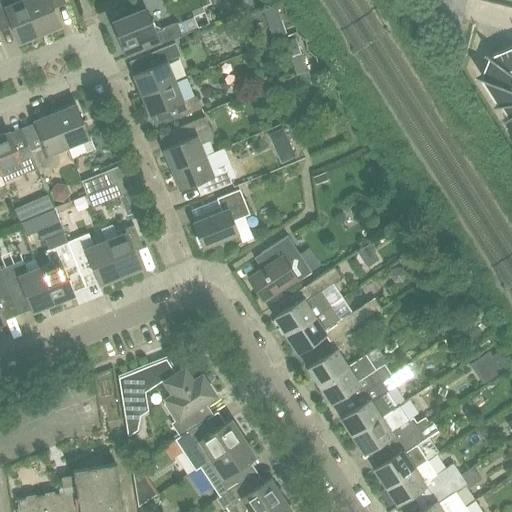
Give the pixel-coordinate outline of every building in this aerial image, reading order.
[(39,33),(25,0),(19,0),(14,2),(12,0),(0,0),(0,19),(8,17),(18,42),(39,33)] [(25,0),(39,33),(60,25),(50,0),(25,0)] [(241,3),(239,0),(231,0),(227,2),(230,8),(241,3)] [(146,8),(113,22),(127,57),(182,34),(177,22),(160,28),(154,26),(146,8)] [(194,17),(184,21),(188,30),(198,26),(194,17)] [(286,32),(283,23),(269,28),(272,37),(286,32)] [(298,53),(293,38),(284,41),(289,56),(298,53)] [(142,94),(175,81),(167,61),(181,55),(176,42),(152,52),(157,64),(133,74),(142,94)] [(511,46),(493,55),(491,54),(490,55),(492,56),(484,75),(483,74),(482,75),(484,76),(484,77),(501,103),(500,103),(500,104),(502,104),(510,117),(509,119),(509,120),(511,118),(511,119),(511,46)] [(175,81),(142,94),(150,114),(174,105),(178,117),(202,108),(197,95),(183,101),(175,81)] [(95,148),(90,137),(76,103),(54,112),(68,146),(80,140),(85,152),(95,148)] [(58,149),(68,146),(54,112),(34,121),(43,144),(30,149),(30,150),(37,167),(40,173),(60,165),(62,159),(58,149)] [(214,137),(211,129),(205,116),(182,125),(187,138),(163,148),(172,168),(205,155),(201,146),(212,141),(214,137)] [(278,147),(289,143),(283,129),(269,135),(274,146),(278,147)] [(37,167),(30,150),(19,154),(9,131),(0,134),(0,170),(1,173),(12,168),(15,176),(37,167)] [(205,155),(172,168),(180,189),(203,179),(209,192),(232,183),(227,169),(223,171),(220,162),(210,166),(205,155)] [(87,194),(96,190),(111,184),(105,171),(82,180),(87,194)] [(327,179),(324,172),(314,177),(317,184),(327,179)] [(111,184),(96,190),(102,203),(122,195),(117,182),(111,184)] [(222,211),(193,222),(203,246),(238,232),(233,220),(250,213),(240,188),(217,198),(222,211)] [(32,217),(35,215),(30,204),(16,210),(18,216),(21,221),(25,219),(32,217)] [(106,240),(120,275),(141,267),(130,240),(139,237),(134,224),(115,231),(117,235),(106,240)] [(106,240),(96,243),(91,231),(67,241),(76,264),(89,258),(99,284),(120,275),(106,240)] [(299,253),(288,235),(283,238),(262,252),(267,261),(266,266),(249,278),(262,299),(296,277),(309,268),(299,253)] [(64,269),(76,264),(67,241),(46,250),(51,262),(39,267),(53,302),(74,294),(64,269)] [(39,267),(30,270),(25,258),(1,268),(10,290),(22,285),(32,311),(53,302),(39,267)] [(0,295),(10,291),(10,290),(1,268),(0,266),(0,323),(6,321),(0,306),(0,295)] [(302,288),(309,298),(305,300),(304,298),(274,317),(286,334),(331,305),(322,290),(331,284),(342,277),(335,266),(302,288)] [(332,340),(344,332),(351,328),(371,315),(364,304),(351,313),(341,319),(331,305),(286,334),(297,352),(327,333),(332,340)] [(425,319),(434,334),(437,332),(441,329),(432,315),(425,319)] [(476,321),(464,329),(471,339),(483,332),(476,321)] [(337,348),(340,346),(342,349),(351,343),(344,332),(332,340),(337,348)] [(486,336),(478,342),(483,349),(491,343),(486,336)] [(319,385),(348,366),(337,348),(307,368),(319,385)] [(363,392),(391,374),(383,363),(375,368),(366,354),(348,366),(319,385),(330,402),(358,385),(363,392)] [(180,436),(197,424),(203,420),(198,412),(199,405),(215,395),(202,374),(193,380),(184,367),(176,373),(166,358),(119,377),(128,435),(137,429),(140,415),(148,410),(145,391),(163,379),(173,393),(165,399),(164,403),(175,420),(171,423),(180,436)] [(397,406),(387,391),(404,380),(398,370),(391,374),(363,392),(368,400),(341,418),(352,436),(381,416),(397,406)] [(413,417),(409,419),(399,405),(397,406),(381,416),(352,436),(363,453),(389,436),(395,444),(427,423),(423,417),(416,422),(413,417)] [(197,468),(201,465),(243,437),(231,418),(204,436),(197,424),(180,436),(177,437),(197,468)] [(427,459),(417,444),(437,431),(430,421),(427,423),(395,444),(400,452),(374,469),(385,486),(415,467),(427,459)] [(221,495),(240,482),(247,478),(240,466),(255,456),(243,437),(201,465),(221,495)] [(454,462),(436,474),(427,459),(415,467),(385,486),(397,504),(426,485),(431,492),(461,473),(454,462)] [(76,489),(17,499),(18,511),(123,511),(116,462),(73,469),(76,489)] [(456,511),(464,507),(454,492),(468,483),(461,473),(431,492),(436,500),(417,511),(456,511)] [(260,511),(282,498),(269,478),(247,492),(240,482),(221,495),(216,498),(223,508),(226,506),(230,511),(260,511)] [(291,511),(282,498),(260,511),(291,511)]
